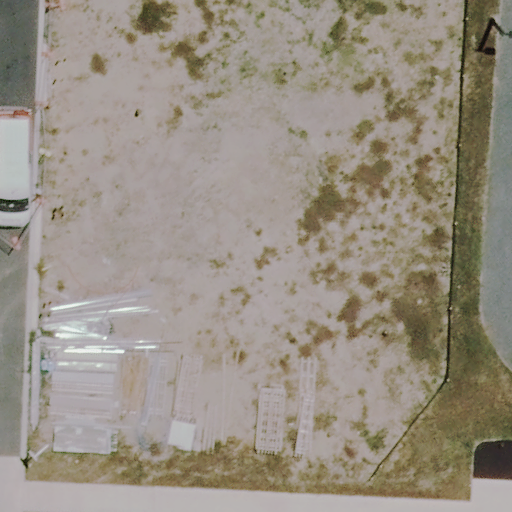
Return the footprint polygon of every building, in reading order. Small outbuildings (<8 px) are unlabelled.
[(417,373),(437,31),(310,25),(294,368),(417,373)] [(296,36),(123,26),(118,124),(66,121),(61,221),(110,224),(107,284),(282,294),(296,36)] [(511,34),(484,33),(463,376),(511,377),(511,34)] [(263,511),(269,320),(130,316),(127,394),(13,391),(12,437),(0,436),(0,511),(263,511)] [(381,511),(388,404),(300,399),(292,511),(381,511)] [(511,511),(511,409),(416,403),(408,511),(511,511)]
